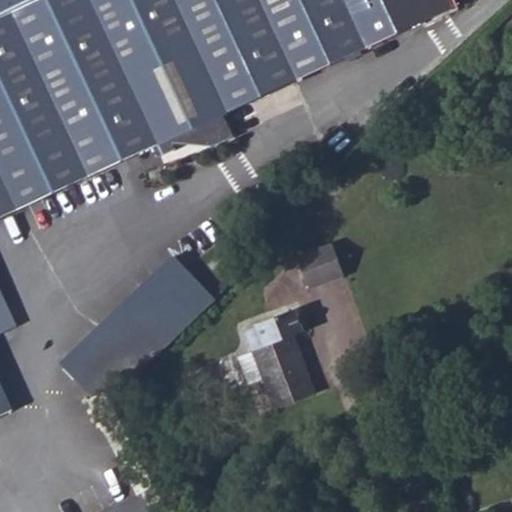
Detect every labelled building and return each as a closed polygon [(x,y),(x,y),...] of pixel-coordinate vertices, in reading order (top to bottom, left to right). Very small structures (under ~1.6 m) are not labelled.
[(240,125),(180,0),(85,0),(29,27),(0,41),(0,151),(37,223),(173,158),(177,166),(193,159),(189,150),(233,157),(240,125)] [(51,0),(23,14),(29,27),(85,0),(51,0)] [(312,91),(268,0),(180,0),(240,125),(312,91)] [(268,0),(312,91),(479,11),(474,0),(268,0)] [(0,151),(0,442),(35,425),(0,353),(0,240),(37,223),(0,151)] [(315,298),(350,281),(337,251),(301,267),(315,298)] [(149,281),(155,287),(181,263),(175,257),(149,281)] [(137,373),(215,299),(181,263),(155,287),(149,281),(123,306),(128,311),(102,335),(137,373)] [(66,357),(71,363),(102,335),(128,311),(123,306),(66,357)] [(258,369),(271,397),(284,425),(322,409),(297,353),(304,349),(294,326),(248,348),(258,369)] [(71,363),(101,394),(137,373),(102,335),(71,363)] [(256,403),(271,397),(258,369),(245,376),(256,403)] [(166,511),(101,394),(94,398),(142,493),(106,511),(166,511)]
